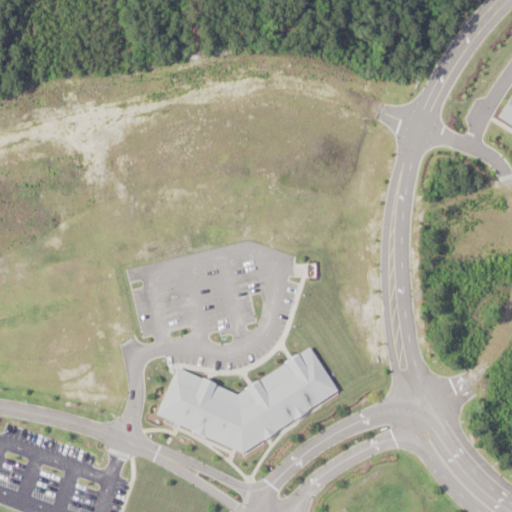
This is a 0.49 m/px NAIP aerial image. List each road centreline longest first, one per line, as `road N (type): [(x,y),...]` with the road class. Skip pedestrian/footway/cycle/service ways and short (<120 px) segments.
road 1 (residential): [(412,139),(387,251),(395,365),(425,445),(484,511)]
road 2 (residential): [(511,500),(465,452),(412,341),(405,257),(412,139)]
road 3 (residential): [(433,392),(306,460),(265,501),(264,511)]
road 4 (residential): [(298,511),(345,466),(446,416)]
road 5 (residential): [(0,408),(70,422),(160,455)]
road 6 (residential): [(284,511),(191,462),(160,455)]
